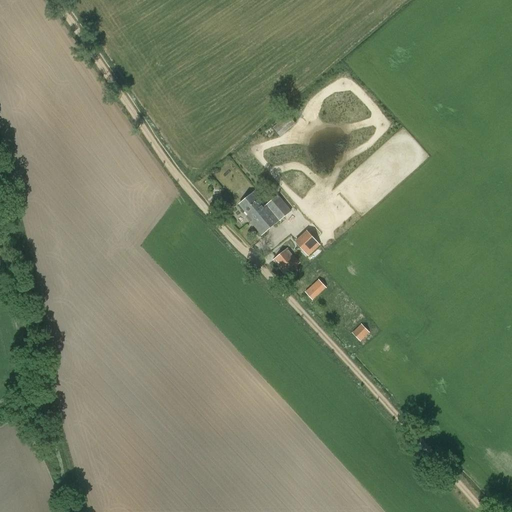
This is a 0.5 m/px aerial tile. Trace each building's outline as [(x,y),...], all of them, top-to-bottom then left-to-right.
[(287,114),(273,127),(281,136),(295,124),(287,114)] [(246,217),(262,236),(291,211),(278,196),(265,206),(254,193),(239,205),(248,215),(246,217)] [(295,242),(308,256),(321,246),(307,231),(295,242)] [(284,248),(272,260),(284,273),(296,261),(284,248)] [(305,293),(313,301),(327,288),(319,280),(305,293)] [(362,324),(352,333),(361,342),(370,333),(362,324)]
